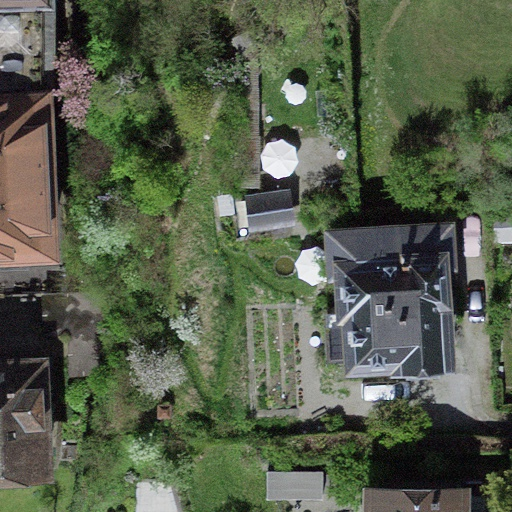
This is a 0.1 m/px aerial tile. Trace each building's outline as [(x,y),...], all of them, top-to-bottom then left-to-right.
[(0,0),(0,98),(42,97),(42,1),(49,1),(48,0),(0,0)] [(0,98),(0,249),(49,248),(42,97),(0,98)] [(287,193),(249,199),(253,228),(272,225),(291,222),(287,193)] [(446,227),(332,235),(334,271),(343,270),(345,307),(326,308),(329,359),(353,357),(354,362),(399,359),(399,362),(445,359),(442,306),(441,298),(442,298),(440,261),(448,260),(446,227)] [(115,290),(43,293),(45,333),(56,333),(68,332),(70,374),(97,373),(115,290)] [(0,470),(45,469),(40,362),(0,363),(0,470)] [(320,472),(271,471),(271,495),(320,496),(320,472)] [(371,511),(460,511),(460,508),(461,493),(372,492),(371,511)]
